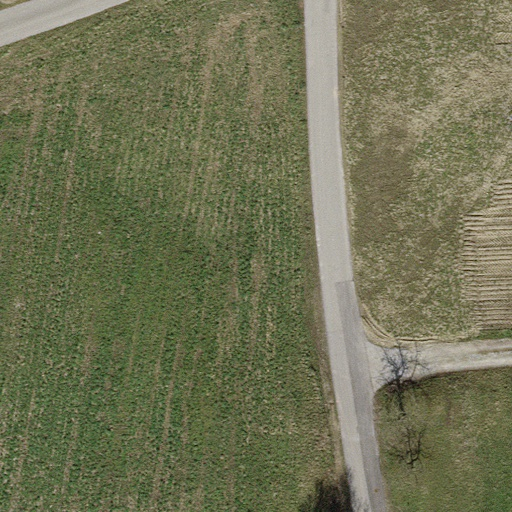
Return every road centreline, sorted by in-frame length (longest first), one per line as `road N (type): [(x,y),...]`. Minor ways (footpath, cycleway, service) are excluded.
road 1 (track): [(377,511),(350,359),(326,0)]
road 2 (track): [(511,368),(402,374),(350,359)]
